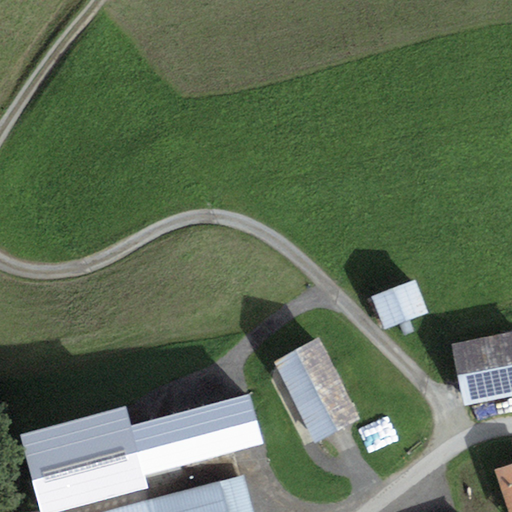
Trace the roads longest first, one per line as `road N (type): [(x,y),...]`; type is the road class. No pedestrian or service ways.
road 1 (track): [(463,440),(420,380),(291,250),(254,226),(194,217),(63,270),(0,260)]
road 2 (track): [(177,398),(206,383),(257,329),(295,303),(336,294)]
road 3 (residential): [(511,424),(463,440),(366,511)]
road 4 (track): [(0,135),(98,0)]
